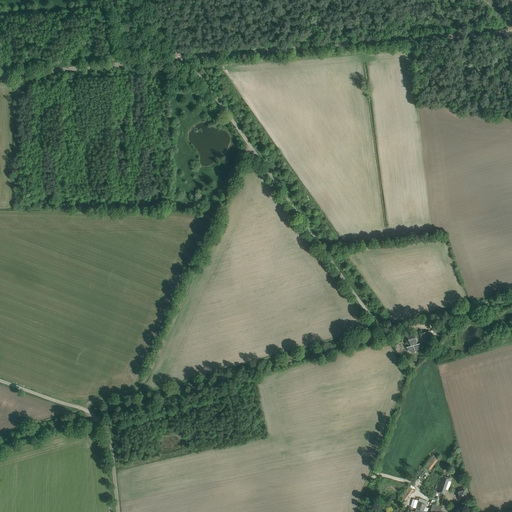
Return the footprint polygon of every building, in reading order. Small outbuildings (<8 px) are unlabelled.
[(428,331),(420,333),(423,343),(430,341),(430,338),(439,336),(438,333),(440,333),(438,328),(433,329),(434,330),(428,332),(428,331)] [(415,335),(408,337),(410,343),(411,346),(406,347),(407,347),(408,349),(409,350),(410,351),(411,352),(413,352),(415,351),(415,352),(415,351),(417,350),(418,349),(419,348),(419,347),(419,345),(419,344),(420,344),(420,343),(417,344),(416,339),(415,335)] [(434,452),(424,466),(430,470),(438,460),(437,459),(439,456),(434,452)] [(437,492),(444,494),(448,481),(450,481),(451,478),(443,475),(437,492)] [(414,490),(409,487),(401,497),(405,500),(412,492),(412,493),(414,490)] [(459,489),(461,501),(470,499),(467,487),(459,489)] [(426,507),(427,505),(428,501),(420,498),(415,511),(412,510),(413,508),(409,506),(407,511),(427,511),(424,511),(425,507),(426,507)]
